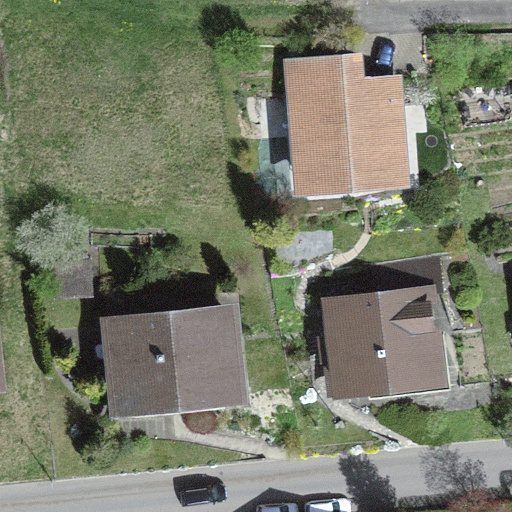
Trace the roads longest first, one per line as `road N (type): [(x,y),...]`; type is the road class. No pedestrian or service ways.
road 1 (tertiary): [(88,511),(511,469)]
road 2 (residential): [(511,9),(347,11)]
